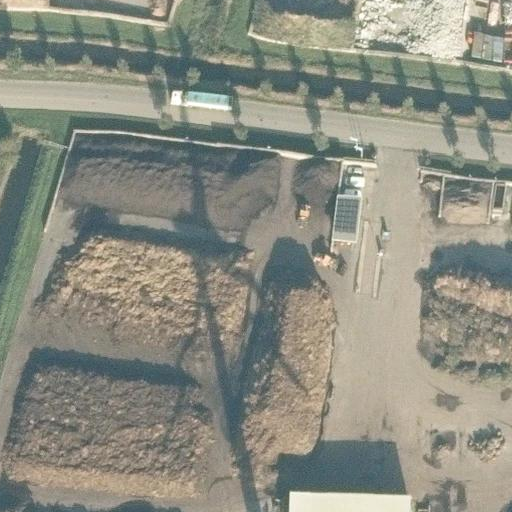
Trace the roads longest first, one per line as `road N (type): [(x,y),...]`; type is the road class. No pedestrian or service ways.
road 1 (unclassified): [(511,152),(144,104),(0,96)]
road 2 (unknown): [(387,238),(390,436),(404,452),(432,461),(511,465)]
road 3 (unknown): [(391,136),(387,238),(511,244)]
